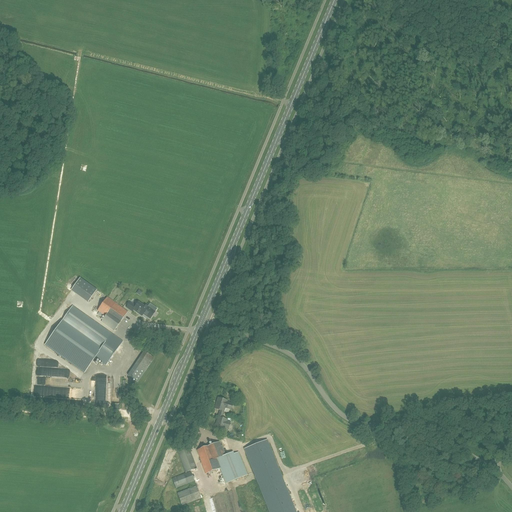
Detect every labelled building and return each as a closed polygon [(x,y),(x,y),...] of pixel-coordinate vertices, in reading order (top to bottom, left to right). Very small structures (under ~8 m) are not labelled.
[(114,331),(128,312),(107,298),(98,311),(106,316),(101,322),(114,331)] [(138,302),(136,306),(130,302),(126,308),(132,312),(134,310),(142,316),(143,314),(147,308),(138,302)] [(84,373),(87,369),(98,353),(110,361),(117,351),(106,343),(112,334),(73,306),(45,345),(84,373)] [(147,308),(143,314),(150,319),(155,312),(148,307),(147,308)] [(137,382),(144,373),(154,358),(144,352),(127,376),(137,382)] [(24,371),(30,375),(35,368),(30,364),(24,371)] [(218,398),(215,409),(220,410),(219,414),(223,415),(225,407),(225,406),(223,405),(224,403),(221,403),(223,399),(218,398)] [(223,399),(221,403),(224,403),(223,405),(225,406),(225,407),(231,409),(233,404),(226,402),(227,400),(223,399)] [(191,422),(196,404),(191,403),(187,421),(191,422)] [(219,414),(215,428),(223,431),(227,432),(228,428),(230,423),(226,421),(227,420),(222,418),(223,415),(219,414)] [(295,511),(266,438),(243,447),(269,511),(295,511)] [(219,442),(197,450),(201,461),(201,462),(206,474),(216,470),(219,468),(225,484),(247,475),(238,452),(234,454),(233,452),(226,455),(223,448),(222,445),(221,445),(219,442)] [(191,470),(196,468),(192,455),(189,447),(178,451),(186,473),(172,479),(176,488),(194,481),(191,472),(191,470)] [(161,468),(159,473),(166,476),(169,471),(161,468)] [(182,506),(201,498),(197,486),(177,493),(182,506)]
